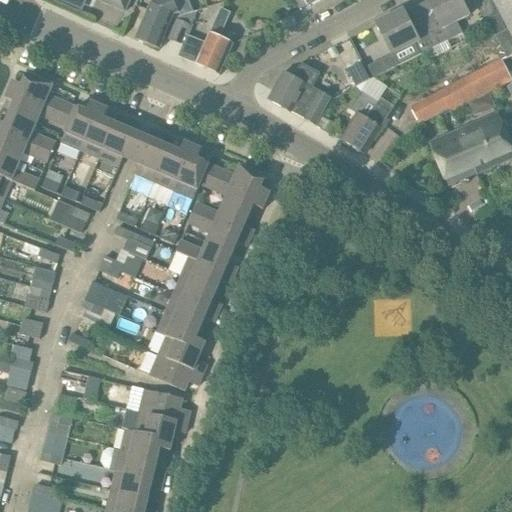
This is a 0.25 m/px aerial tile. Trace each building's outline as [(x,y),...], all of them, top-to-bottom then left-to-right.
[(58,0),(80,10),(84,0),(58,0)] [(131,0),(102,0),(102,1),(126,11),(131,0)] [(179,13),(174,0),(161,0),(150,4),(148,9),(135,41),(160,50),(172,19),(174,16),(179,13)] [(426,27),(436,47),(447,42),(463,34),(457,22),(469,16),(461,0),(427,0),(438,21),(426,27)] [(511,0),(493,0),(511,36),(511,0)] [(230,13),(220,9),(204,43),(188,36),(192,26),(177,20),(169,40),(183,46),(179,58),(196,65),(219,75),(233,45),(218,38),(230,13)] [(178,17),(177,20),(192,26),(198,11),(178,17)] [(436,47),(426,27),(415,33),(404,12),(377,25),(393,55),(415,44),(421,55),(428,52),(436,47)] [(511,81),(511,39),(500,16),(484,24),(492,39),(496,37),(507,58),(411,107),(420,125),(450,110),(451,112),(490,93),(511,81)] [(436,47),(428,52),(432,60),(452,50),(447,42),(436,47)] [(362,63),(347,70),(357,88),(371,81),(362,63)] [(316,127),(321,118),(332,99),(311,88),(319,74),(301,64),(294,78),(284,73),(269,101),(291,113),(305,121),(316,127)] [(14,83),(10,91),(69,117),(73,107),(49,97),(53,87),(28,76),(23,87),(14,83)] [(351,108),(358,113),(351,124),(340,141),(361,154),(366,153),(382,129),(381,128),(395,108),(381,99),(379,101),(362,90),(351,108)] [(65,126),(69,117),(10,91),(6,100),(16,104),(12,113),(38,125),(41,116),(65,126)] [(78,109),(69,128),(63,144),(81,152),(100,107),(91,104),(87,113),(78,109)] [(100,107),(81,152),(100,160),(115,125),(105,121),(109,111),(100,107)] [(7,124),(0,121),(0,130),(53,153),(57,144),(34,133),(38,125),(12,113),(7,124)] [(511,160),(511,145),(499,114),(430,143),(449,187),(511,160)] [(336,127),(321,118),(316,127),(331,136),(336,127)] [(125,129),(115,125),(100,160),(119,168),(123,159),(134,133),(138,124),(129,120),(125,129)] [(53,153),(0,130),(0,153),(22,163),(25,154),(48,164),(53,153)] [(151,140),(140,166),(136,175),(156,184),(171,149),(161,145),(165,135),(155,131),(151,140)] [(142,137),(134,133),(123,159),(131,162),(140,166),(151,140),(142,137)] [(181,153),(171,149),(156,184),(174,192),(194,148),(185,144),(181,153)] [(202,151),(194,148),(174,192),(194,201),(209,166),(198,161),(202,151)] [(0,176),(12,182),(36,192),(41,181),(18,171),(22,163),(0,153),(0,176)] [(214,168),(210,177),(267,202),(271,193),(261,189),(266,179),(240,168),(236,177),(214,168)] [(64,178),(50,172),(42,189),(57,195),(64,178)] [(0,200),(3,202),(12,182),(0,176),(0,200)] [(210,177),(205,187),(228,197),(225,206),(249,217),(254,207),(263,211),(267,202),(210,177)] [(102,186),(91,181),(87,191),(88,191),(81,205),(100,213),(103,206),(95,203),(102,186)] [(80,194),(66,188),(62,197),(75,203),(80,194)] [(198,205),(193,215),(251,240),(254,231),(245,227),(249,217),(225,206),(221,215),(198,205)] [(90,216),(72,208),(69,215),(87,223),(90,216)] [(138,221),(120,213),(117,220),(135,228),(138,221)] [(189,224),(212,234),(208,243),(233,254),(237,244),(247,248),(251,240),(193,215),(189,224)] [(159,228),(143,221),(140,230),(155,237),(159,228)] [(118,228),(115,235),(129,241),(133,243),(136,235),(118,228)] [(179,236),(163,229),(159,238),(175,245),(179,236)] [(133,243),(129,241),(124,251),(147,261),(154,243),(136,235),(133,243)] [(77,246),(59,239),(56,246),(74,254),(77,246)] [(229,264),(233,254),(208,243),(204,252),(182,243),(177,253),(191,258),(234,277),(238,268),(229,264)] [(60,257),(42,250),(39,257),(57,265),(60,257)] [(120,273),(124,265),(105,257),(102,265),(120,273)] [(191,258),(182,277),(217,292),(221,282),(231,286),(234,277),(191,258)] [(102,265),(99,272),(116,279),(117,280),(120,273),(102,265)] [(34,280),(32,287),(51,292),(53,285),(55,274),(36,268),(34,280)] [(182,277),(174,296),(218,315),(222,306),(213,302),(217,292),(182,277)] [(94,284),(86,302),(104,310),(112,291),(94,284)] [(51,292),(32,287),(30,296),(49,301),(51,292)] [(104,310),(120,317),(128,298),(112,291),(104,310)] [(218,315),(174,296),(166,315),(201,329),(205,319),(215,323),(218,315)] [(96,329),(104,310),(86,302),(83,309),(86,311),(81,322),(96,329)] [(158,334),(167,337),(202,353),(206,344),(196,339),(201,329),(166,315),(158,334)] [(24,320),(22,328),(41,333),(43,325),(24,320)] [(40,340),(41,333),(22,328),(20,335),(40,340)] [(90,343),(72,335),(69,342),(87,350),(90,343)] [(202,353),(167,337),(158,357),(203,377),(207,366),(198,362),(202,353)] [(14,360),(12,368),(31,374),(34,364),(29,363),(32,352),(13,347),(10,358),(14,360)] [(203,377),(158,357),(150,377),(185,392),(189,383),(198,387),(203,377)] [(31,374),(12,368),(10,375),(30,380),(31,374)] [(89,379),(63,372),(61,380),(65,380),(62,393),(84,399),(89,379)] [(146,392),(141,412),(188,423),(191,412),(181,410),(183,400),(146,392)] [(23,408),(4,402),(2,410),(21,415),(23,408)] [(74,411),(54,407),(53,415),(72,419),(74,411)] [(127,409),(122,429),(127,430),(173,441),(175,432),(185,435),(188,423),(141,412),(127,409)] [(72,419),(53,415),(51,422),(70,427),(72,419)] [(19,423),(0,417),(0,426),(17,431),(19,423)] [(122,451),(158,460),(161,450),(171,452),(173,441),(127,430),(122,451)] [(64,451),(45,446),(43,454),(62,459),(64,451)] [(121,453),(110,450),(104,454),(102,463),(105,468),(117,471),(164,482),(166,473),(156,471),(158,460),(122,451),(122,452),(121,453)] [(0,454),(0,461),(10,464),(11,458),(0,454)] [(62,459),(43,454),(41,462),(60,467),(62,459)] [(10,464),(0,461),(0,471),(7,473),(10,464)] [(117,471),(113,491),(149,500),(151,489),(161,492),(164,482),(117,471)] [(55,491),(35,486),(33,494),(53,499),(55,491)] [(149,500),(113,491),(108,511),(109,511),(152,511),(146,511),(149,500)] [(31,502),(51,506),(53,499),(33,494),(31,502)]
